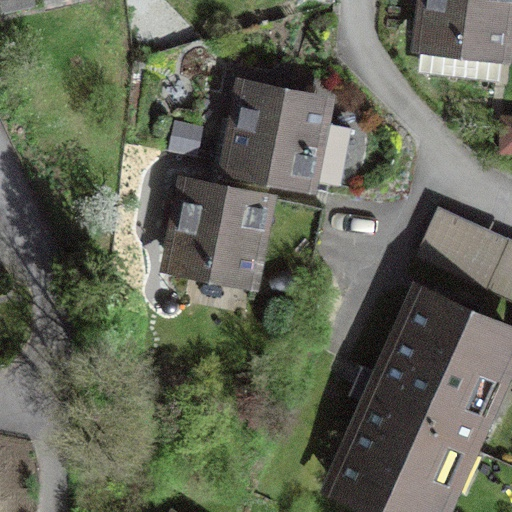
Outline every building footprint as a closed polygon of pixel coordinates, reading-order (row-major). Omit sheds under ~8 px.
[(427,0),(420,64),(500,73),(508,0),(427,0)] [(240,94),(223,168),(334,192),(350,118),(240,94)] [(182,204),(170,266),(222,276),(234,213),(182,204)] [(511,242),(439,210),(419,255),(511,296),(511,242)] [(437,511),(510,342),(391,292),(300,506),(313,511),(437,511)]
